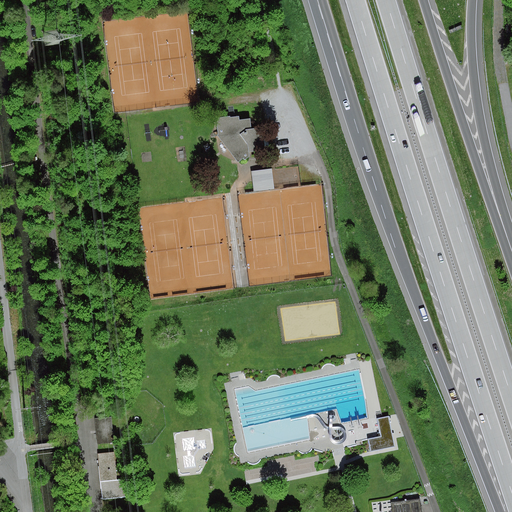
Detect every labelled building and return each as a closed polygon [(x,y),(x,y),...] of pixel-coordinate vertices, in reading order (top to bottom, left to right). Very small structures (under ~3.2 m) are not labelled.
[(217,135),(238,162),(243,158),(245,160),(249,157),(249,151),(266,150),(264,129),(250,130),(249,121),(238,122),(238,118),(229,119),(229,118),(217,119),(219,135),(217,135)] [(271,169),(251,172),(253,190),(274,188),(271,169)] [(382,435),(367,438),(370,453),(398,447),(392,414),(385,416),(378,417),(382,435)] [(111,417),(95,418),(97,445),(113,443),(111,417)] [(114,452),(98,454),(102,499),(126,497),(124,479),(117,480),(114,452)] [(421,511),(419,499),(391,503),(392,511),(421,511)] [(371,504),(372,511),(391,511),(389,500),(371,504)]
